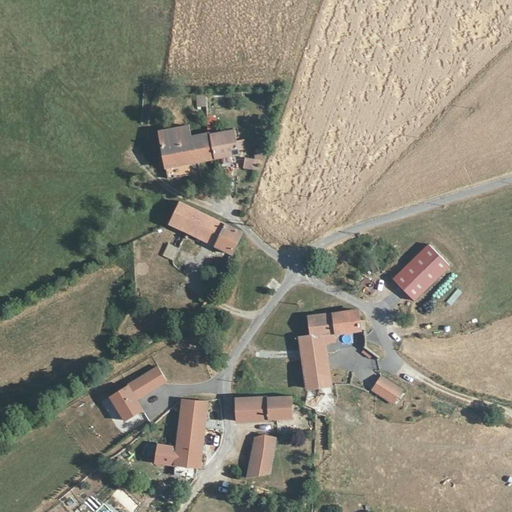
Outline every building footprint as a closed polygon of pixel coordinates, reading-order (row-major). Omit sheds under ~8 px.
[(211,146),(208,124),(187,127),(186,117),(157,122),(164,172),(188,168),(195,148),(211,146)] [(211,146),(234,143),(239,142),(237,132),(232,132),(229,121),(208,124),(211,146)] [(253,159),(244,158),(243,169),(258,171),(261,149),(255,149),(253,159)] [(228,249),(239,226),(176,193),(164,217),(228,249)] [(432,242),(405,268),(420,290),(417,298),(454,263),(432,242)] [(173,261),(178,248),(167,244),(162,256),(173,261)] [(420,290),(405,268),(397,277),(417,298),(420,290)] [(361,317),(359,304),(309,312),(310,330),(300,330),(306,381),(331,381),(327,333),(361,329),(361,317)] [(106,395),(122,425),(144,413),(137,400),(168,384),(159,368),(106,395)] [(235,415),(252,415),(290,412),(289,398),(288,389),(236,392),(235,415)] [(195,461),(202,396),(175,393),(171,441),(152,440),(149,457),(195,461)] [(434,405),(444,409),(447,401),(437,397),(434,405)] [(251,434),(251,478),(274,469),(274,437),(262,432),(251,434)] [(119,490),(116,498),(124,500),(126,491),(119,490)]
